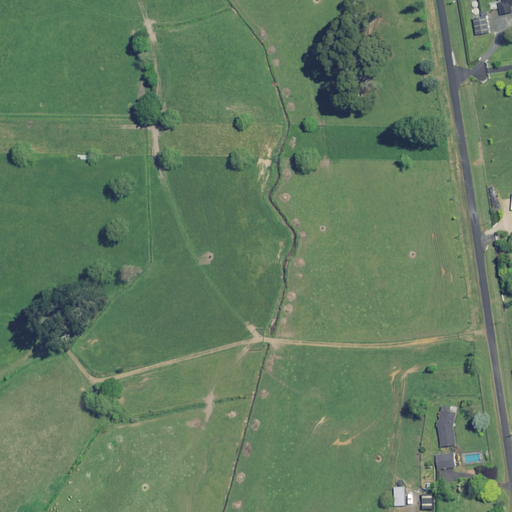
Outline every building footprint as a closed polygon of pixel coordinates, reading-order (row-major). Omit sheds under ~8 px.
[(511,0),(503,0),(504,1),(499,2),(501,14),(511,12),(511,7),(511,5),(511,0)] [(490,32),(487,16),(474,18),(477,34),(490,32)] [(441,420),(439,420),(438,427),(440,428),(443,447),(458,445),(455,426),(457,413),(458,407),(452,406),(452,408),(443,406),(442,412),(440,412),(439,417),(441,417),(441,420)] [(459,479),(456,453),(437,455),(440,481),(459,479)] [(408,488),(397,488),(397,506),(408,506),(408,488)] [(437,496),(425,496),(425,509),(437,509),(437,496)]
